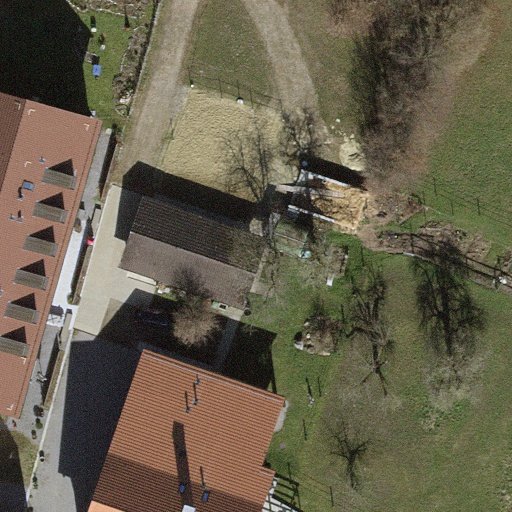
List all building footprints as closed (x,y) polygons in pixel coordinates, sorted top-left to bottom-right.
[(0,106),(0,259),(66,277),(104,133),(0,106)] [(306,166),(293,201),(360,226),(372,191),(306,166)] [(261,237),(150,200),(127,269),(238,306),(261,237)] [(0,419),(25,426),(66,277),(0,259),(0,419)] [(146,362),(96,511),(265,511),(275,481),(261,476),(284,407),(146,362)]
